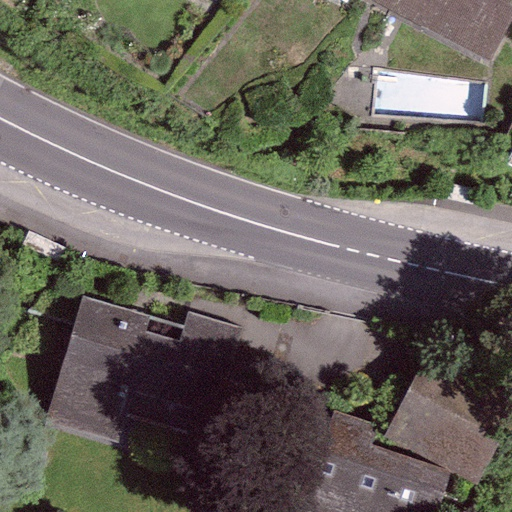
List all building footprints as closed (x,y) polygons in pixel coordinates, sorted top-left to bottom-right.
[(511,0),(346,0),(347,0),(361,0),(486,61),(511,8),(511,0)] [(383,69),(381,110),(484,113),(485,72),(383,69)] [(214,417),(239,328),(184,313),(175,344),(142,335),(147,317),(77,298),(43,421),(116,442),(123,418),(188,435),(194,412),(214,417)] [(511,382),(428,342),(380,439),(444,470),(473,485),(511,406),(511,382)] [(430,511),(444,470),(367,447),(374,426),(330,412),(299,511),(430,511)]
